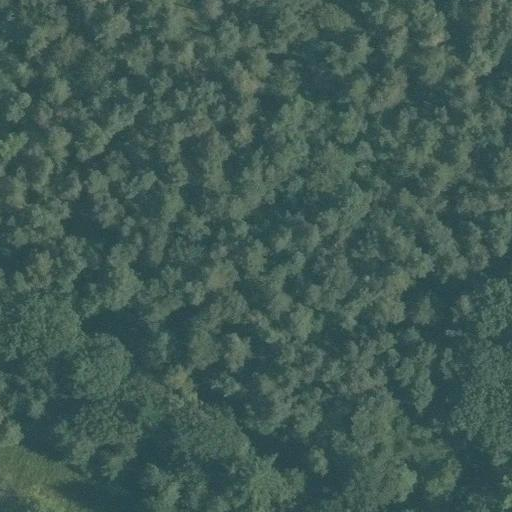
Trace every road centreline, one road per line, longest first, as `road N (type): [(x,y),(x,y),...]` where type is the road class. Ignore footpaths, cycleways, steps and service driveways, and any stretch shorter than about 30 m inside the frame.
road 1 (track): [(0,298),(320,511)]
road 2 (track): [(511,356),(446,511)]
